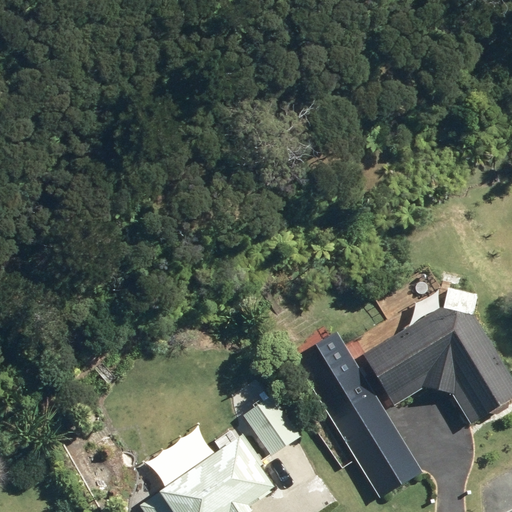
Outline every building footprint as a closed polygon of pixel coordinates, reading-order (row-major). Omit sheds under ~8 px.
[(370,353),(400,404),(429,386),(459,391),(478,423),(511,401),(511,365),(482,315),(448,307),(370,353)] [(248,414),(278,455),(306,434),(277,394),(248,414)] [(386,498),(427,471),(381,397),(339,423),(386,498)] [(256,511),(261,509),(257,503),(284,485),(249,434),(146,503),(152,511),(256,511)] [(101,467),(109,480),(116,475),(108,463),(101,467)]
